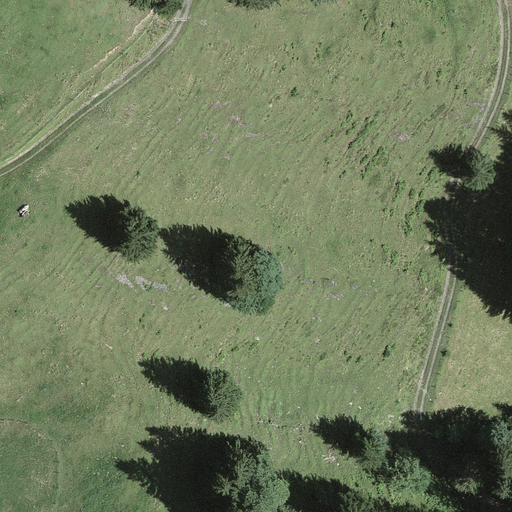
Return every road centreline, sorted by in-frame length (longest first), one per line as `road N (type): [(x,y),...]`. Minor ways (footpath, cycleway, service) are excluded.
road 1 (track): [(506,0),(507,53),(460,197),(458,288),(428,395),(428,423),(450,466),(511,507)]
road 2 (track): [(0,172),(157,49),(189,0)]
